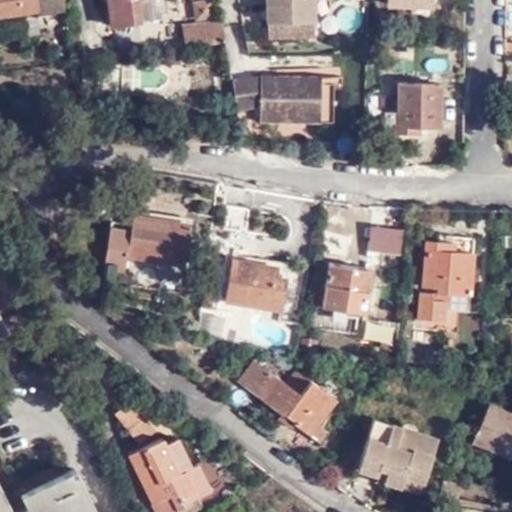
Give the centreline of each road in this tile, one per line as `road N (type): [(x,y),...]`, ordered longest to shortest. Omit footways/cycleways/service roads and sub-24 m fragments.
road 1 (unknown): [(0,401),(57,418),(117,511)]
road 2 (unknown): [(225,0),(251,49),(359,55)]
